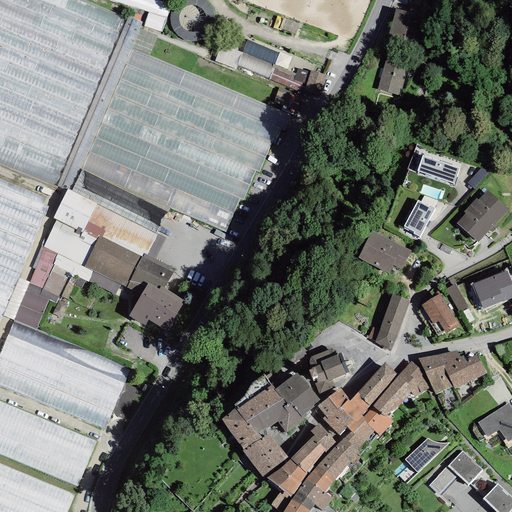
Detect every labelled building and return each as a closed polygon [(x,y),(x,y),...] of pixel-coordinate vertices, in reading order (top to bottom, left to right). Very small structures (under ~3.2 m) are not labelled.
[(139,25),(78,0),(0,0),(0,169),(66,197),(76,173),(128,50),(139,25)] [(152,0),(107,0),(166,19),(170,6),(152,0)] [(174,9),(171,15),(170,22),(171,29),(175,35),(180,40),(187,43),(195,43),(202,41),(208,37),(212,30),(214,23),(213,15),(209,8),(203,2),(196,0),(186,0),(180,3),(174,9)] [(425,22),(395,14),(387,47),(416,55),(425,22)] [(167,20),(148,15),(144,28),(163,33),(167,20)] [(278,54),(247,41),(242,54),(273,67),(278,54)] [(214,64),(235,72),(242,55),(221,47),(214,64)] [(225,235),(291,121),(128,50),(76,173),(225,235)] [(407,59),(388,54),(377,92),(400,99),(405,82),(403,81),(406,67),(405,67),(407,59)] [(273,68),(242,55),(237,67),(268,80),(273,68)] [(274,70),(270,82),(302,94),(307,83),(274,70)] [(326,79),(311,74),(305,93),(320,98),(326,79)] [(459,170),(422,159),(417,175),(454,187),(459,170)] [(66,197),(27,291),(60,305),(72,278),(87,285),(92,274),(160,308),(176,274),(146,259),(166,216),(76,173),(66,197)] [(0,319),(49,205),(0,184),(0,319)] [(509,215),(488,194),(456,226),(477,247),(509,215)] [(434,213),(416,204),(402,232),(420,241),(434,213)] [(411,255),(370,235),(356,262),(389,278),(393,269),(402,274),(411,255)] [(511,290),(506,275),(472,288),(482,313),(511,301),(511,290)] [(455,278),(446,282),(460,312),(475,305),(468,290),(461,293),(455,278)] [(439,298),(421,310),(440,341),(459,329),(439,298)] [(410,306),(391,300),(374,344),(390,353),(410,306)] [(132,372),(13,323),(0,355),(0,387),(107,432),(132,372)] [(315,380),(309,382),(312,389),(318,386),(321,391),(348,379),(336,352),(308,364),(315,380)] [(486,378),(477,359),(466,364),(463,360),(460,361),(456,354),(418,363),(435,400),(452,391),(454,394),(486,378)] [(288,511),(324,511),(332,503),(323,496),(360,460),(357,455),(376,436),(380,441),(394,426),(389,421),(412,400),(414,403),(430,392),(424,378),(411,364),(398,382),(360,421),(307,484),(294,502),(288,511)] [(340,395),(317,413),(339,441),(367,412),(395,380),(385,369),(349,408),(340,395)] [(272,392),(236,417),(247,431),(258,441),(278,428),(286,439),(303,426),(302,425),(320,407),(296,379),(275,396),(272,392)] [(95,442),(0,402),(0,457),(75,489),(95,442)] [(511,411),(509,406),(473,427),(484,445),(496,438),(504,452),(511,446),(511,411)] [(236,417),(221,428),(243,457),(262,445),(258,441),(247,431),(236,417)] [(281,475),(267,485),(279,497),(271,510),(273,511),(282,511),(288,504),(290,506),(304,482),(333,448),(320,429),(310,437),(313,442),(281,475)] [(287,464),(269,438),(262,445),(243,457),(261,484),(287,464)] [(404,464),(417,477),(449,445),(443,445),(438,445),(427,441),(404,464)] [(460,455),(425,490),(435,499),(453,481),(463,491),(479,474),(460,455)] [(67,511),(74,497),(0,465),(0,511),(67,511)] [(511,511),(511,506),(494,490),(480,504),(488,511),(511,511)]
